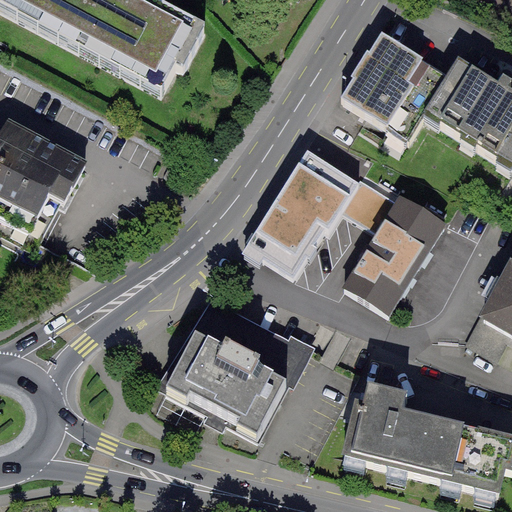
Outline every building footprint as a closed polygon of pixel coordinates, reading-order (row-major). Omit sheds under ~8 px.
[(0,0),(0,7),(164,95),(176,74),(184,78),(209,32),(149,0),(0,0)] [(258,0),(286,17),(296,0),(258,0)] [(511,0),(479,0),(511,20),(511,0)] [(342,102),(386,130),(423,71),(378,44),(342,102)] [(425,126),(511,176),(511,101),(458,70),(425,126)] [(4,126),(0,133),(0,218),(52,247),(92,175),(4,126)] [(306,158),(250,247),(304,280),(360,192),(306,158)] [(452,233),(399,203),(374,189),(352,226),(376,240),(369,252),(423,283),(452,233)] [(365,255),(341,299),(395,330),(420,287),(365,255)] [(261,259),(257,267),(294,287),(298,278),(261,259)] [(511,273),(506,271),(476,332),(511,348),(511,273)] [(162,393),(261,446),(291,391),(296,394),(316,357),(212,302),(162,393)] [(371,394),(355,461),(497,496),(503,474),(511,476),(511,451),(405,426),(411,404),(371,394)]
